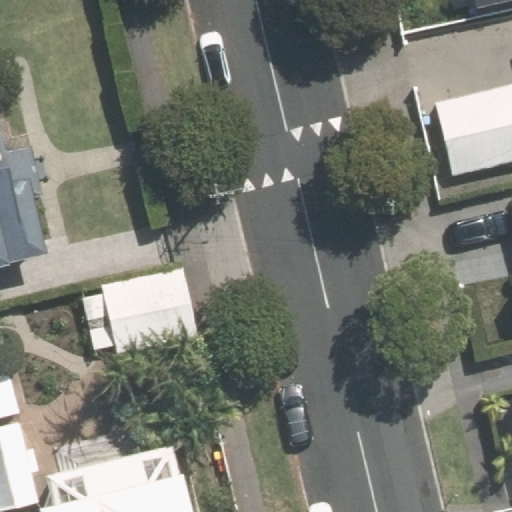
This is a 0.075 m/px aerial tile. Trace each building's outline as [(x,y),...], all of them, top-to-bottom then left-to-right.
[(16,54),(0,57),(0,252),(57,240),(16,54)] [(511,154),(511,78),(439,94),(456,167),(511,154)] [(204,322),(191,259),(107,277),(121,340),(204,322)] [(0,410),(24,405),(16,372),(0,375),(0,410)] [(0,504),(0,506),(45,496),(27,415),(0,420),(0,504)] [(62,492),(52,494),(55,511),(218,511),(217,504),(207,507),(191,434),(56,464),(62,492)]
